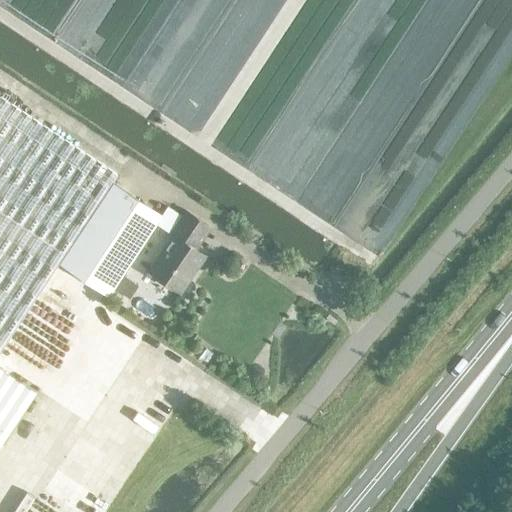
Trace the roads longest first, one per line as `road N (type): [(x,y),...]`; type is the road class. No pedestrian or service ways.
road 1 (unclassified): [(216,511),(511,163)]
road 2 (track): [(0,16),(370,257)]
road 3 (primary): [(511,311),(346,511)]
road 4 (primary): [(398,511),(511,352)]
road 5 (track): [(198,146),(294,0)]
